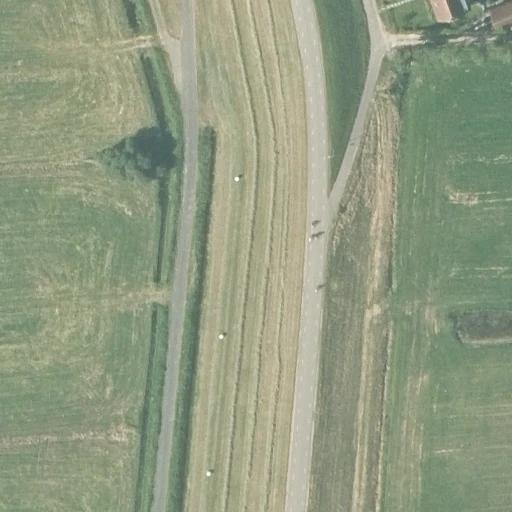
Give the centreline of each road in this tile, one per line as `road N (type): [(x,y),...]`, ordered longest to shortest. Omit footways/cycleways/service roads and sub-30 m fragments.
road 1 (unclassified): [(154,511),(186,164),(183,0)]
road 2 (tertiary): [(294,511),(315,227)]
road 3 (residential): [(315,227),(371,75),(375,42),(366,0)]
road 4 (tertiary): [(315,227),(311,67),(300,0)]
road 5 (track): [(511,32),(375,42)]
